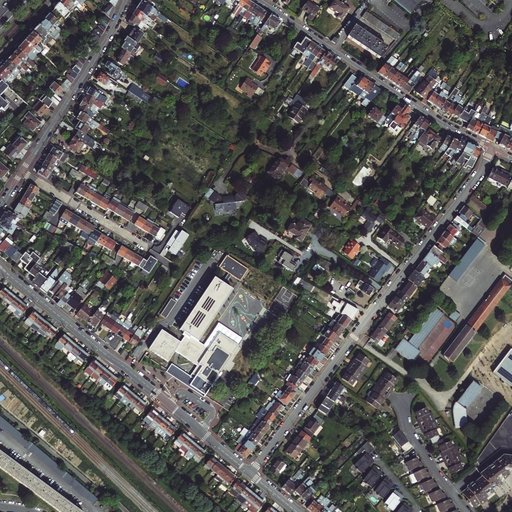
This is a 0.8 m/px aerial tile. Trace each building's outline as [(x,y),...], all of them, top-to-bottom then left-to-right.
[(76,5),(69,0),(63,0),(60,4),(69,12),(72,9),(74,9),(75,8),(75,6),(76,5)] [(115,9),(118,0),(109,0),(108,3),(115,9)] [(142,0),(141,1),(152,9),(154,5),(154,4),(151,1),(151,0),(142,0)] [(226,0),(226,2),(235,9),(235,8),(241,0),(226,0)] [(238,16),(243,8),(249,0),(248,0),(241,0),(235,8),(239,11),(236,15),(238,16)] [(240,22),(243,18),(253,3),(249,0),(243,8),(245,10),(242,14),(241,15),(237,20),(240,22)] [(351,11),(336,0),(330,9),(340,15),(338,18),(343,22),(351,11)] [(394,0),(411,14),(422,1),(420,0),(394,0)] [(163,16),(152,9),(141,1),(136,10),(148,18),(151,14),(152,14),(156,17),(157,17),(161,20),(163,16)] [(105,14),(110,19),(110,18),(115,9),(108,3),(107,2),(104,5),(107,7),(106,8),(105,7),(102,11),(105,14)] [(307,2),(302,9),(309,14),(307,17),(312,21),(319,11),(307,2)] [(249,13),(251,14),(257,6),(253,3),(243,18),(245,19),(249,13)] [(69,12),(60,4),(58,6),(54,10),(62,17),(74,27),(79,21),(69,12)] [(252,24),(262,9),(257,6),(251,14),(247,21),(252,24)] [(261,20),(266,12),(262,9),(252,24),(254,25),(258,19),(261,20)] [(62,17),(54,10),(50,15),(45,20),(59,33),(62,31),(57,26),(60,23),(58,21),(62,17)] [(136,10),(132,16),(140,21),(141,18),(150,23),(152,20),(148,18),(136,10)] [(271,15),(266,12),(261,20),(256,28),(260,31),(271,15)] [(366,12),(362,18),(395,41),(400,35),(366,12)] [(271,15),(260,31),(260,32),(259,33),(260,33),(262,31),(263,31),(266,27),(268,29),(269,28),(270,29),(270,30),(273,32),(274,31),(275,32),(282,23),(271,15)] [(140,21),(132,16),(127,23),(133,27),(136,29),(139,24),(146,29),(147,28),(148,29),(149,27),(140,21)] [(59,33),(45,20),(43,22),(40,25),(49,33),(50,34),(54,38),(59,33)] [(45,37),(49,33),(40,25),(37,29),(33,33),(41,41),(43,42),(45,40),(45,38),(45,37)] [(101,35),(104,31),(98,26),(94,30),(92,27),(89,30),(93,34),(99,40),(101,35)] [(133,27),(127,37),(137,44),(143,34),(136,29),(133,27)] [(387,48),(355,27),(348,38),(379,59),(387,48)] [(41,41),(33,33),(29,38),(26,41),(38,52),(38,53),(43,47),(39,43),(41,41)] [(93,45),(94,46),(99,40),(93,34),(87,40),(93,45)] [(257,35),(250,46),(254,49),(262,38),(257,35)] [(137,44),(127,37),(126,38),(126,37),(124,41),(124,42),(125,42),(121,48),(123,49),(134,56),(134,57),(138,52),(140,54),(144,49),(137,44)] [(311,43),(305,38),(300,46),(297,43),(293,48),(303,55),(304,54),(311,43)] [(38,52),(26,41),(22,46),(18,49),(30,60),(32,59),(34,57),(35,55),(38,52)] [(305,62),(316,46),(311,43),(304,54),(306,55),(305,56),(306,56),(303,61),(305,62)] [(93,45),(83,55),(87,59),(94,46),(93,45)] [(310,65),(313,61),(321,49),(316,46),(305,62),(310,65)] [(37,67),(30,60),(18,49),(16,52),(13,55),(22,62),(24,60),(35,69),(37,67)] [(130,61),(134,56),(123,49),(120,54),(118,53),(116,57),(119,59),(117,62),(122,65),(125,61),(126,61),(127,59),(130,61)] [(321,49),(313,61),(315,62),(310,69),(313,71),(326,52),(321,49)] [(313,71),(310,75),(313,77),(321,66),(319,65),(320,63),(331,70),(338,61),(326,52),(313,71)] [(22,62),(13,55),(10,58),(8,61),(19,71),(22,68),(26,72),(26,71),(28,69),(22,62)] [(79,61),(83,65),(86,61),(79,55),(76,59),(79,61)] [(259,58),(252,69),(260,74),(265,67),(267,68),(271,62),(260,55),(258,58),(259,58)] [(378,73),(384,77),(391,69),(388,66),(388,65),(389,66),(395,59),(391,57),(378,73)] [(19,71),(8,61),(5,63),(2,67),(11,75),(15,78),(18,75),(16,74),(19,71)] [(80,69),(83,65),(79,61),(72,69),(73,70),(78,74),(81,70),(80,69)] [(117,72),(119,70),(108,62),(105,66),(108,69),(107,70),(110,73),(109,75),(117,80),(118,79),(121,76),(120,74),(117,72)] [(391,69),(384,77),(390,81),(403,65),(400,63),(394,70),(395,70),(395,71),(391,69)] [(406,67),(403,65),(390,81),(396,85),(403,77),(399,74),(400,73),(401,74),(406,67)] [(4,83),(11,75),(2,67),(0,68),(0,79),(0,80),(4,83)] [(402,89),(408,93),(412,88),(414,90),(419,85),(419,84),(417,83),(420,79),(417,76),(424,69),(421,67),(415,73),(402,89)] [(72,82),(78,74),(73,70),(70,75),(68,78),(72,82)] [(403,77),(396,85),(402,89),(415,73),(412,71),(406,77),(407,78),(406,79),(403,77)] [(68,78),(70,75),(67,73),(63,76),(66,79),(71,84),(72,82),(68,78)] [(115,87),(117,84),(101,73),(100,74),(99,74),(98,76),(99,77),(96,80),(105,85),(109,87),(111,84),(115,87)] [(416,92),(416,93),(420,96),(433,79),(436,75),(433,73),(430,77),(428,76),(421,86),(419,85),(414,90),(414,91),(416,92)] [(155,79),(164,85),(167,79),(159,74),(155,79)] [(349,91),(360,77),(359,76),(357,78),(352,75),(344,86),(349,91)] [(363,91),(369,82),(360,76),(360,77),(349,91),(350,91),(352,89),(354,91),(356,91),(359,88),(363,91)] [(251,97),(254,92),(258,87),(251,82),(251,81),(246,77),(239,88),(247,93),(247,95),(251,97)] [(71,84),(66,79),(59,87),(62,90),(65,93),(71,84)] [(425,105),(427,101),(439,84),(433,79),(420,96),(424,99),(421,102),(425,105)] [(4,83),(0,80),(0,109),(1,109),(3,111),(8,105),(0,97),(0,96),(8,87),(4,83)] [(62,90),(59,87),(52,81),(49,83),(51,85),(49,88),(55,94),(57,96),(62,90)] [(370,104),(372,102),(381,90),(369,82),(363,91),(359,96),(364,100),(361,104),(367,108),(370,104)] [(447,98),(440,110),(445,113),(446,112),(456,96),(454,94),(456,91),(458,93),(463,86),(458,83),(447,98)] [(439,84),(427,101),(433,105),(443,90),(446,85),(444,84),(443,87),(439,84)] [(132,85),(126,95),(139,103),(145,93),(132,85)] [(258,87),(254,92),(260,96),(264,91),(258,87)] [(99,102),(103,104),(105,102),(100,99),(102,96),(90,88),(86,94),(88,95),(99,102)] [(443,90),(433,105),(440,110),(447,98),(445,96),(447,93),(445,91),(443,90)] [(50,99),(44,94),(39,100),(40,101),(46,107),(49,109),(53,102),(50,99)] [(57,96),(55,94),(50,99),(53,102),(57,106),(61,100),(57,96)] [(290,105),(294,108),(288,116),(298,123),(306,111),(300,107),(305,100),(297,94),(290,105)] [(99,102),(88,95),(86,99),(85,98),(83,99),(82,100),(83,102),(84,102),(83,103),(94,110),(99,102)] [(451,116),(452,115),(461,100),(462,99),(457,95),(456,96),(446,112),(451,116)] [(452,115),(458,119),(464,110),(461,108),(463,105),(462,104),(463,102),(461,100),(452,115)] [(49,109),(46,107),(40,101),(32,109),(41,117),(43,114),(45,112),(46,113),(47,114),(50,110),(49,109)] [(481,114),(472,132),(479,135),(488,115),(486,114),(488,109),(486,109),(490,102),(488,101),(481,114)] [(390,125),(405,106),(399,102),(388,118),(390,119),(388,123),(390,125)] [(78,111),(81,112),(89,118),(94,110),(83,103),(82,103),(81,103),(79,105),(80,106),(81,107),(78,111)] [(390,125),(389,126),(394,130),(397,125),(398,127),(400,128),(402,128),(403,129),(406,125),(405,124),(410,119),(407,116),(412,111),(405,106),(390,125)] [(464,110),(458,119),(469,124),(478,107),(477,106),(476,108),(475,108),(473,111),(466,107),(464,110)] [(466,129),(472,132),(481,114),(478,112),(478,111),(479,110),(481,108),(478,107),(469,124),(466,129)] [(379,129),(387,118),(374,108),(368,116),(377,123),(375,126),(379,129)] [(479,135),(486,139),(492,126),(494,123),(490,121),(494,113),(493,112),(493,111),(491,110),(488,115),(479,135)] [(33,131),(36,127),(37,128),(41,124),(28,112),(24,117),(25,118),(20,122),(22,124),(21,126),(27,131),(30,128),(33,131)] [(76,119),(80,121),(89,127),(94,130),(96,126),(107,133),(109,131),(89,118),(81,112),(76,119)] [(410,140),(425,120),(420,116),(413,126),(411,129),(414,131),(412,134),(408,138),(410,140)] [(431,124),(425,120),(410,140),(412,141),(419,133),(422,135),(426,130),(431,124)] [(89,127),(80,121),(75,128),(79,130),(85,135),(87,131),(89,127)] [(409,132),(411,129),(413,126),(410,123),(403,133),(406,135),(409,132)] [(492,126),(486,139),(489,140),(493,142),(495,137),(499,129),(492,126)] [(499,129),(495,137),(501,141),(499,145),(506,148),(511,139),(508,137),(511,131),(500,126),(499,129)] [(75,136),(85,143),(92,148),(94,144),(97,146),(99,143),(85,135),(79,130),(75,136)] [(422,135),(418,140),(432,150),(440,139),(429,131),(428,132),(426,130),(422,135)] [(18,136),(3,152),(12,161),(27,144),(18,136)] [(79,152),(85,143),(75,136),(74,137),(72,137),(71,139),(72,141),(69,146),(79,152)] [(447,136),(442,145),(447,148),(447,149),(448,150),(453,139),(447,136)] [(242,139),(238,145),(243,149),(247,143),(242,139)] [(459,143),(453,139),(448,150),(445,153),(451,156),(454,153),(455,152),(459,143)] [(460,140),(459,143),(455,152),(458,154),(452,162),(455,164),(461,156),(467,143),(460,140)] [(461,156),(455,164),(449,172),(453,175),(459,166),(463,158),(468,161),(475,147),(467,143),(461,156)] [(481,150),(475,147),(468,161),(464,167),(465,168),(467,166),(472,168),(479,155),(481,150)] [(68,155),(62,151),(61,153),(53,148),(49,154),(58,159),(63,163),(68,155)] [(45,161),(54,166),(58,159),(49,154),(45,161)] [(379,171),(386,161),(380,156),(372,166),(379,171)] [(268,173),(277,179),(279,179),(281,177),(280,175),(291,161),(287,157),(284,161),(280,159),(279,159),(268,173)] [(311,158),(308,162),(319,170),(322,167),(317,164),(318,163),(311,158)] [(41,167),(51,173),(53,169),(58,172),(60,169),(54,166),(45,161),(41,167)] [(0,178),(1,180),(9,171),(0,162),(0,178)] [(38,174),(47,179),(49,180),(53,174),(51,173),(41,167),(38,174)] [(322,167),(319,170),(330,178),(333,175),(322,167)] [(501,185),(505,187),(510,177),(510,176),(510,175),(509,174),(507,173),(506,173),(506,174),(503,173),(503,171),(501,170),(499,171),(493,168),(488,178),(499,183),(497,186),(500,187),(501,185)] [(76,179),(78,172),(73,169),(69,175),(76,179)] [(92,170),(88,176),(94,179),(97,174),(92,170)] [(320,199),(324,192),(328,188),(322,184),(322,185),(317,181),(311,177),(308,182),(303,178),(299,184),(307,189),(308,188),(315,193),(313,194),(320,199)] [(35,196),(39,189),(31,184),(27,191),(35,196)] [(76,192),(83,197),(90,186),(87,184),(86,187),(81,184),(76,192)] [(90,186),(83,197),(91,201),(96,193),(98,190),(90,186)] [(328,188),(324,192),(330,196),(334,192),(328,188)] [(23,197),(31,202),(35,196),(27,191),(23,197)] [(249,198),(241,191),(236,197),(224,199),(216,192),(210,200),(216,204),(216,206),(217,206),(218,211),(225,210),(225,211),(241,209),(249,198)] [(98,206),(103,197),(96,193),(91,201),(98,206)] [(105,194),(103,197),(98,206),(106,210),(107,208),(113,199),(111,198),(105,194)] [(337,212),(344,217),(350,208),(346,204),(342,201),(343,200),(344,199),(338,195),(329,207),(336,212),(337,212)] [(489,209),(472,196),(469,200),(486,212),(489,209)] [(27,209),(31,202),(23,197),(19,204),(27,209)] [(114,197),(113,199),(107,208),(114,212),(120,202),(121,201),(114,197)] [(169,212),(179,218),(181,214),(184,216),(191,206),(187,204),(187,205),(182,202),(183,202),(178,198),(169,212)] [(357,199),(351,208),(356,211),(362,203),(357,199)] [(53,206),(58,210),(62,203),(56,200),(53,206)] [(379,200),(375,205),(385,213),(389,208),(379,200)] [(441,203),(437,201),(433,207),(436,210),(441,203)] [(120,202),(114,212),(122,217),(128,206),(120,202)] [(29,209),(27,209),(19,204),(14,212),(24,218),(29,209)] [(57,213),(58,210),(53,206),(49,213),(53,215),(54,216),(56,213),(57,213)] [(134,210),(128,206),(122,217),(129,221),(134,213),(134,210)] [(464,207),(459,213),(461,215),(459,218),(457,216),(454,220),(471,232),(474,229),(465,222),(472,213),(464,207)] [(414,218),(417,220),(423,211),(420,209),(414,218)] [(61,218),(60,221),(67,225),(68,222),(73,214),(66,210),(61,218)] [(375,221),(380,225),(385,218),(380,214),(377,218),(365,210),(360,216),(367,221),(362,228),(368,232),(373,226),(372,225),(375,221)] [(491,222),(498,212),(495,210),(488,219),(491,222)] [(428,215),(423,211),(417,220),(417,222),(420,224),(421,224),(428,229),(435,219),(432,217),(431,217),(430,217),(428,215)] [(2,217),(17,226),(19,227),(20,225),(15,222),(15,224),(13,222),(14,220),(16,217),(8,212),(7,214),(5,213),(2,217)] [(49,222),(53,215),(49,213),(47,212),(43,218),(48,221),(49,222)] [(68,222),(76,227),(81,219),(73,214),(68,222)] [(2,217),(0,220),(0,222),(2,223),(1,226),(0,227),(0,228),(3,230),(12,235),(17,226),(2,217)] [(139,217),(135,224),(141,229),(146,221),(139,217)] [(146,221),(141,229),(148,233),(153,225),(155,223),(148,218),(146,221)] [(297,236),(295,238),(301,242),(312,224),(301,218),(296,226),(292,223),(288,230),(297,236)] [(81,219),(76,227),(83,231),(88,223),(81,219)] [(95,227),(88,223),(83,231),(81,234),(89,239),(94,230),(95,227)] [(445,232),(453,237),(455,234),(457,236),(459,232),(457,231),(460,228),(454,223),(451,227),(450,225),(445,232)] [(160,229),(153,225),(148,233),(154,237),(160,241),(161,238),(166,230),(161,227),(160,229)] [(472,233),(478,238),(479,237),(484,230),(478,225),(472,233)] [(395,246),(399,248),(404,241),(386,227),(378,238),(385,243),(388,239),(393,243),(391,245),(394,248),(395,246)] [(63,232),(57,229),(54,235),(58,237),(59,238),(63,232)] [(94,246),(95,244),(101,234),(94,230),(89,239),(87,242),(94,246)] [(181,233),(176,230),(168,242),(172,245),(169,251),(176,255),(189,235),(182,231),(181,233)] [(257,235),(255,232),(246,238),(250,245),(256,249),(255,251),(260,254),(268,241),(262,237),(260,239),(256,237),(257,235)] [(449,243),(451,245),(452,245),(456,240),(453,237),(445,232),(441,237),(449,243)] [(101,234),(95,244),(98,246),(99,244),(104,246),(109,238),(101,234)] [(449,243),(441,237),(439,239),(447,246),(449,243)] [(477,240),(484,246),(486,243),(479,237),(478,238),(477,240)] [(5,241),(0,246),(0,249),(5,253),(13,243),(7,238),(5,241)] [(109,238),(104,246),(111,251),(116,243),(109,238)] [(344,252),(353,259),(355,255),(354,255),(356,252),(357,253),(361,247),(351,239),(344,247),(346,249),(344,252)] [(447,246),(439,239),(437,242),(439,244),(445,248),(447,246)] [(465,255),(461,261),(453,271),(448,276),(450,278),(456,282),(484,246),(477,240),(469,250),(465,255)] [(54,262),(59,266),(74,246),(67,242),(65,241),(60,247),(64,250),(54,262)] [(11,258),(17,251),(19,248),(13,243),(5,253),(11,258)] [(440,261),(445,264),(447,262),(446,261),(447,259),(445,258),(444,259),(441,257),(440,259),(438,257),(445,248),(439,244),(436,248),(434,246),(429,252),(440,261)] [(117,254),(123,258),(128,250),(122,246),(117,254)] [(29,273),(40,259),(33,252),(32,253),(28,250),(23,256),(20,259),(27,265),(24,268),(29,273)] [(128,250),(123,258),(130,262),(135,254),(128,250)] [(292,257),(293,255),(289,253),(288,254),(281,250),(278,255),(281,257),(278,262),(286,268),(292,271),(293,271),(297,265),(291,261),(293,257),(292,257)] [(20,259),(23,256),(17,251),(11,258),(17,263),(20,259)] [(423,261),(430,267),(431,268),(434,264),(436,266),(440,261),(429,252),(423,261)] [(135,254),(130,262),(137,266),(142,258),(135,254)] [(143,259),(138,267),(149,274),(158,261),(150,256),(147,261),(143,259)] [(248,270),(227,257),(223,263),(222,265),(220,268),(228,273),(223,281),(226,283),(231,275),(240,281),(248,270)] [(39,273),(42,270),(38,267),(44,260),(41,258),(40,259),(29,273),(35,278),(39,273)] [(379,261),(368,276),(378,282),(386,271),(389,273),(394,265),(384,258),(381,262),(379,261)] [(415,271),(423,277),(430,267),(423,261),(415,271)] [(47,280),(40,288),(47,294),(49,291),(56,282),(54,280),(58,275),(57,270),(56,269),(47,280)] [(40,288),(47,280),(44,278),(48,273),(45,270),(41,275),(39,273),(35,278),(32,282),(40,288)] [(61,290),(71,277),(72,276),(66,271),(56,282),(49,291),(53,294),(58,288),(59,289),(60,289),(61,290)] [(424,278),(423,277),(415,271),(408,280),(409,280),(417,287),(424,278)] [(107,272),(99,281),(109,290),(117,280),(107,272)] [(149,349),(168,362),(175,351),(198,366),(191,377),(172,364),(168,372),(206,396),(238,345),(220,332),(210,348),(204,344),(200,342),(234,288),(226,283),(223,281),(216,276),(180,330),(184,332),(182,334),(185,336),(181,342),(162,329),(149,349)] [(509,289),(511,291),(511,281),(505,276),(444,356),(453,363),(476,333),(476,332),(509,289)] [(55,296),(61,300),(70,288),(67,286),(71,281),(70,280),(72,278),(71,277),(61,290),(55,296)] [(245,296),(278,316),(288,300),(254,280),(245,296)] [(404,303),(417,287),(409,280),(401,292),(400,291),(395,297),(404,303)] [(375,293),(377,291),(360,281),(358,284),(363,287),(361,290),(371,296),(373,292),(375,293)] [(67,303),(75,310),(86,296),(83,293),(85,290),(80,286),(75,292),(67,303)] [(0,291),(0,296),(3,299),(9,292),(3,287),(0,291)] [(67,303),(75,292),(70,288),(61,300),(58,304),(63,308),(67,303)] [(349,288),(347,291),(355,297),(357,294),(349,288)] [(10,305),(16,297),(9,292),(3,299),(10,305)] [(22,303),(16,297),(10,305),(7,308),(14,313),(22,303)] [(397,312),(404,303),(395,297),(388,306),(397,312)] [(22,303),(14,313),(20,318),(28,307),(22,303)] [(81,316),(82,317),(89,308),(85,304),(77,315),(80,318),(81,317),(81,316)] [(89,308),(82,317),(84,318),(88,322),(95,313),(89,308)] [(100,308),(95,313),(88,322),(91,325),(92,324),(95,327),(101,320),(102,321),(107,314),(100,308)] [(136,318),(141,310),(138,308),(133,316),(136,318)] [(403,350),(401,353),(413,363),(421,352),(418,350),(444,315),(435,308),(411,339),(406,335),(398,346),(403,350)] [(453,311),(448,318),(455,322),(460,316),(453,311)] [(24,322),(30,327),(31,326),(39,316),(33,312),(24,322)] [(107,314),(102,321),(101,323),(111,330),(118,319),(119,317),(113,313),(112,315),(108,313),(107,315),(107,314)] [(338,313),(333,320),(345,329),(351,321),(338,313)] [(37,332),(40,329),(46,322),(39,316),(31,326),(37,332)] [(386,316),(370,337),(382,347),(385,343),(381,339),(394,322),(386,316)] [(117,334),(122,325),(124,323),(118,319),(111,330),(117,334)] [(333,320),(327,328),(339,337),(345,329),(333,320)] [(40,329),(46,334),(52,327),(46,322),(40,329)] [(219,322),(204,344),(210,348),(220,332),(238,345),(243,338),(219,322)] [(128,329),(122,325),(117,334),(123,338),(128,329)] [(333,344),(339,337),(327,328),(325,326),(319,333),(327,339),(333,344)] [(52,327),(46,334),(52,339),(58,332),(52,327)] [(135,334),(128,329),(123,338),(129,342),(135,334)] [(135,334),(129,342),(136,347),(147,330),(144,329),(142,332),(138,329),(135,334)] [(61,351),(64,347),(70,340),(64,335),(55,346),(61,351)] [(333,344),(327,339),(322,345),(329,350),(333,344)] [(70,340),(64,347),(71,352),(76,345),(70,340)] [(76,345),(71,352),(77,357),(83,350),(76,345)] [(324,356),(329,350),(322,345),(321,345),(317,350),(324,356)] [(324,356),(317,350),(314,348),(309,355),(310,356),(319,362),(324,356)] [(511,350),(511,349),(507,354),(493,373),(511,387),(511,350)] [(83,350),(77,357),(73,361),(75,363),(79,359),(83,363),(89,356),(83,350)] [(351,366),(363,375),(366,371),(364,370),(366,366),(370,361),(360,354),(356,359),(357,359),(354,363),(353,362),(351,366)] [(316,367),(319,362),(310,356),(308,359),(307,358),(304,362),(313,368),(315,366),(316,367)] [(85,370),(91,375),(100,365),(94,360),(85,370)] [(304,362),(299,370),(308,376),(310,373),(311,374),(313,370),(312,370),(313,368),(304,362)] [(247,364),(235,382),(244,388),(256,370),(247,364)] [(100,365),(91,375),(98,380),(106,370),(100,365)] [(347,374),(346,373),(342,379),(353,386),(357,380),(359,377),(361,378),(363,375),(351,366),(349,369),(350,370),(347,374)] [(106,370),(98,380),(104,385),(112,375),(106,370)] [(293,376),(302,382),(308,376),(299,370),(298,370),(293,376)] [(389,373),(384,378),(382,382),(380,381),(377,384),(390,393),(393,390),(391,389),(394,385),(395,385),(398,380),(389,373)] [(112,375),(104,385),(110,390),(118,380),(112,375)] [(293,376),(288,382),(295,387),(298,388),(302,382),(293,376)] [(288,382),(287,382),(285,385),(288,387),(284,393),(291,399),(296,393),(293,390),(295,387),(288,382)] [(331,389),(339,395),(342,391),(344,392),(346,389),(336,382),(331,389)] [(473,382),(457,402),(455,405),(454,408),(454,411),(453,414),(455,428),(467,427),(465,413),(465,412),(465,411),(465,410),(482,389),(473,382)] [(388,396),(390,393),(377,384),(372,391),(371,391),(368,394),(368,396),(365,401),(377,409),(380,405),(385,399),(384,399),(386,395),(388,396)] [(114,395),(120,400),(129,390),(123,385),(114,395)] [(345,399),(339,395),(331,389),(326,397),(333,402),(334,403),(337,399),(343,403),(345,399)] [(120,400),(126,405),(135,395),(129,390),(120,400)] [(284,408),(291,399),(284,393),(277,402),(284,408)] [(135,395),(126,405),(133,411),(135,408),(141,400),(135,395)] [(317,410),(325,415),(333,402),(326,397),(317,410)] [(141,400),(135,408),(141,413),(147,405),(141,400)] [(284,408),(277,402),(274,400),(271,403),(270,403),(265,409),(276,417),(279,412),(280,411),(281,412),(284,408)] [(276,417),(265,409),(263,407),(256,416),(258,418),(270,427),(273,423),(272,422),(276,417)] [(430,418),(428,414),(426,408),(415,412),(417,419),(418,418),(420,422),(418,423),(420,427),(434,420),(433,417),(430,418)] [(143,420),(149,425),(158,414),(152,409),(143,420)] [(511,410),(476,461),(476,460),(472,464),(474,466),(482,476),(483,477),(474,484),(474,483),(467,487),(468,488),(463,493),(468,499),(466,500),(468,503),(470,502),(473,506),(479,502),(480,503),(481,504),(487,499),(486,498),(486,497),(494,490),(493,489),(492,487),(495,485),(496,486),(499,484),(498,483),(503,478),(504,479),(507,477),(505,475),(509,472),(511,472),(511,410)] [(158,414),(149,425),(156,430),(158,427),(164,420),(158,414)] [(94,505),(98,500),(76,482),(27,440),(0,417),(0,426),(11,436),(73,488),(94,505)] [(270,427),(258,418),(253,424),(257,427),(265,433),(270,427)] [(310,438),(320,425),(311,419),(304,427),(305,427),(302,431),(310,438)] [(164,420),(158,427),(164,432),(170,425),(164,420)] [(438,436),(435,429),(433,426),(436,424),(434,420),(420,427),(422,430),(423,430),(425,434),(424,434),(427,440),(430,439),(432,443),(436,442),(440,440),(438,436)] [(170,425),(164,432),(162,435),(168,440),(176,430),(170,425)] [(257,427),(252,434),(260,440),(263,436),(265,433),(257,427)] [(260,440),(252,434),(249,431),(244,437),(255,446),(260,440)] [(292,443),(301,450),(310,438),(302,431),(299,435),(298,435),(292,443)] [(399,431),(392,437),(401,448),(408,442),(399,431)] [(180,448),(188,438),(182,433),(174,443),(180,448)] [(250,452),(255,446),(244,437),(239,443),(239,444),(250,452)] [(180,448),(186,453),(194,443),(188,438),(180,448)] [(439,446),(441,452),(442,452),(444,456),(442,457),(444,460),(458,454),(457,450),(454,451),(453,447),(450,441),(447,442),(445,438),(440,440),(436,442),(437,446),(439,446)] [(374,449),(367,441),(356,452),(359,454),(364,450),(369,454),(374,449)] [(192,458),(195,455),(201,448),(194,443),(186,453),(192,458)] [(294,458),(301,450),(292,443),(286,451),(294,458)] [(246,458),(250,452),(239,444),(237,447),(240,449),(238,452),(246,458)] [(195,455),(201,460),(207,453),(201,448),(195,455)] [(0,468),(58,511),(80,511),(79,511),(77,510),(78,508),(77,507),(75,508),(65,500),(63,499),(64,498),(63,497),(61,498),(51,490),(50,489),(51,488),(50,487),(48,488),(36,478),(34,477),(35,476),(34,475),(32,476),(22,468),(20,467),(21,465),(20,464),(18,465),(15,463),(8,458),(6,456),(7,455),(6,454),(4,455),(0,451),(0,468)] [(367,464),(372,459),(366,453),(354,465),(357,468),(356,469),(361,474),(369,466),(367,464)] [(458,459),(460,458),(458,454),(444,460),(445,464),(447,463),(449,468),(448,468),(450,474),(461,469),(459,463),(458,459)] [(206,465),(212,469),(218,462),(212,457),(206,465)] [(414,469),(416,472),(424,468),(421,461),(419,462),(417,458),(406,463),(409,471),(414,469)] [(285,464),(279,459),(272,467),(273,468),(271,471),(277,476),(279,473),(278,472),(285,464)] [(218,475),(224,467),(218,462),(212,469),(218,475)] [(224,467),(218,475),(215,478),(221,483),(222,483),(230,472),(224,467)] [(376,478),(381,472),(374,467),(363,480),(367,482),(366,484),(371,488),(378,479),(376,478)] [(422,479),(424,483),(432,479),(429,472),(427,473),(424,468),(416,472),(413,474),(417,482),(422,479)] [(236,477),(230,472),(222,483),(228,488),(236,477)] [(290,482),(288,480),(282,488),(287,492),(290,488),(289,487),(292,483),(293,484),(301,475),(298,472),(293,477),(294,478),(293,479),(290,482)] [(295,491),(298,488),(295,486),(298,482),(297,481),(298,480),(299,481),(303,477),(301,475),(293,484),(290,488),(287,492),(291,495),(295,491)] [(295,491),(300,497),(310,487),(314,483),(311,481),(311,480),(308,478),(298,488),(295,491)] [(387,489),(392,483),(385,478),(374,491),(378,494),(377,495),(382,499),(389,490),(387,489)] [(429,494),(435,492),(433,488),(438,486),(437,483),(434,484),(432,479),(424,483),(421,484),(424,492),(425,492),(426,496),(429,494)] [(238,481),(232,488),(240,495),(246,487),(238,481)] [(252,492),(246,487),(240,495),(236,500),(242,505),(243,504),(252,492)] [(310,487),(300,497),(306,502),(307,500),(316,492),(310,487)] [(439,500),(440,504),(448,500),(446,494),(443,495),(440,489),(435,492),(429,494),(433,503),(439,500)] [(397,501),(402,495),(395,490),(385,503),(388,506),(387,507),(392,511),(399,502),(397,501)] [(252,492),(243,504),(249,509),(259,498),(252,492)] [(303,505),(311,511),(312,511),(323,500),(324,498),(321,495),(315,503),(313,501),(311,503),(307,500),(306,502),(303,505)] [(259,498),(249,509),(252,511),(257,511),(265,502),(259,498)] [(448,500),(440,504),(437,505),(440,511),(451,511),(450,509),(455,506),(453,503),(451,504),(449,499),(448,500)] [(323,500),(312,511),(321,511),(326,506),(328,504),(323,500)] [(407,511),(411,508),(404,502),(396,511),(407,511)]
